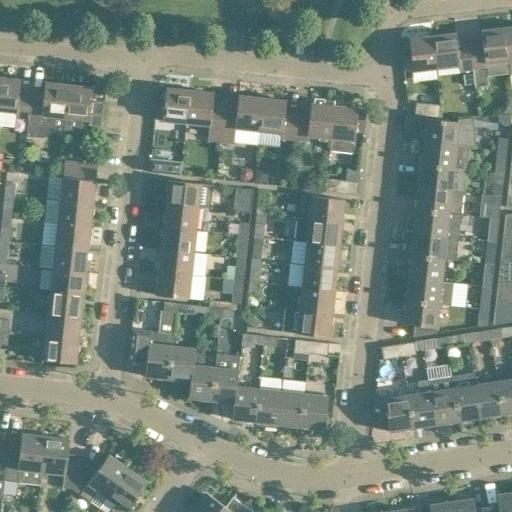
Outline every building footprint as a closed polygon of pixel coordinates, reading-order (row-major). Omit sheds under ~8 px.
[(507,61),(508,73),(509,76),(510,75),(508,61),(505,28),(481,30),(482,43),(470,45),(473,70),(475,88),(488,86),(486,63),(507,61)] [(456,33),(433,36),(436,69),(459,66),(460,71),(473,70),(470,45),(458,46),(456,33)] [(413,71),(436,69),(433,36),(409,39),(413,71)] [(473,74),(463,75),(464,85),(474,84),(473,74)] [(28,120),(31,94),(19,92),(20,80),(0,77),(0,125),(14,128),(15,119),(28,120)] [(44,95),(31,94),(28,120),(26,137),(43,138),(49,134),(50,125),(51,116),(65,118),(69,85),(45,82),(44,95)] [(69,85),(65,118),(88,120),(88,125),(101,127),(104,102),(91,100),(93,87),(69,85)] [(163,120),(186,123),(190,90),(166,88),(164,106),(156,105),(155,120),(163,120)] [(214,93),(190,90),(186,123),(209,125),(207,141),(221,142),(225,107),(212,105),(214,93)] [(222,132),(221,142),(234,144),(234,141),(257,144),(259,130),(262,98),(238,95),(237,108),(225,107),(222,132)] [(281,138),(294,139),(297,115),(284,113),(286,100),(262,98),(259,130),(282,133),(281,138)] [(511,100),(505,101),(500,107),(501,115),(510,114),(511,113),(511,100)] [(440,105),(436,105),(416,102),(415,115),(439,118),(440,105)] [(308,136),(331,138),(334,106),(311,103),(309,116),(297,115),(294,139),(308,141),(308,136)] [(331,138),(330,151),(353,153),(356,132),(364,133),(365,123),(357,122),(358,108),(334,106),(331,138)] [(426,118),(423,141),(456,145),(477,147),(474,118),(458,120),(458,121),(426,118)] [(497,150),(507,151),(508,139),(498,138),(497,150)] [(456,145),(423,141),(421,164),(454,168),(456,145)] [(497,150),(496,162),(506,163),(507,151),(497,150)] [(151,159),(149,172),(181,175),(182,163),(151,159)] [(64,162),(63,177),(96,181),(97,166),(64,162)] [(454,168),(421,164),(418,187),(451,190),(454,168)] [(96,181),(63,177),(60,200),(93,204),(96,181)] [(357,194),(359,182),(339,180),(327,179),(325,191),(337,192),(357,194)] [(166,204),(199,207),(201,184),(168,180),(166,204)] [(6,182),(5,194),(15,196),(16,183),(6,182)] [(493,183),(492,195),(502,196),(503,184),(493,183)] [(418,187),(416,209),(461,214),(463,191),(451,190),(418,187)] [(243,188),(241,211),(251,212),(253,189),(243,188)] [(257,213),(267,214),(269,190),(259,189),(257,213)] [(14,209),(15,196),(5,194),(4,208),(14,209)] [(492,195),(491,207),(501,208),(502,196),(492,195)] [(309,219),(342,223),(344,199),(312,196),(309,219)] [(91,227),(93,204),(60,200),(58,223),(91,227)] [(163,226),(196,230),(199,207),(166,204),(163,226)] [(406,230),(406,231),(413,232),(446,236),(458,237),(461,214),(416,209),(415,212),(415,219),(413,220),(411,221),(410,222),(409,223),(408,225),(407,227),(407,228),(407,230),(406,230)] [(511,237),(511,234),(511,212),(505,213),(502,236),(511,237)] [(339,245),(342,223),(309,219),(296,218),(293,240),(307,242),(339,245)] [(488,228),(487,240),(497,242),(498,229),(500,219),(490,218),(488,228)] [(239,234),(249,235),(250,223),(240,222),(239,234)] [(88,249),(91,227),(58,223),(55,246),(88,249)] [(256,224),(254,236),(264,237),(265,225),(256,224)] [(161,249),(194,252),(196,230),(163,226),(161,249)] [(2,228),(0,240),(10,241),(11,229),(2,228)] [(458,237),(413,232),(411,255),(444,258),(456,260),(458,237)] [(247,248),(249,235),(239,234),(237,247),(247,248)] [(263,250),(264,237),(254,236),(253,248),(263,250)] [(502,236),(500,261),(509,260),(511,237),(502,236)] [(0,253),(8,254),(10,241),(0,240),(0,243),(0,253)] [(497,242),(487,240),(485,263),(495,264),(497,242)] [(339,245),(307,242),(304,264),(337,268),(339,245)] [(86,272),(88,249),(55,246),(53,268),(86,272)] [(158,272),(191,275),(194,252),(161,249),(158,272)] [(408,277),(441,281),(444,258),(411,255),(408,277)] [(507,282),(509,260),(500,261),(497,282),(507,283),(507,282)] [(495,264),(485,263),(482,286),(492,287),(495,264)] [(337,268),(304,264),(302,287),(334,291),(337,268)] [(86,272),(53,268),(50,291),(83,295),(86,272)] [(235,268),(234,280),(244,281),(245,269),(235,268)] [(251,269),(249,281),(259,282),(261,270),(251,269)] [(191,275),(158,272),(156,295),(189,298),(191,275)] [(453,282),(441,281),(408,277),(406,300),(439,304),(451,305),(453,282)] [(243,293),(244,281),(234,280),(233,292),(243,293)] [(258,295),(259,282),(249,281),(248,294),(258,295)] [(507,283),(497,282),(495,303),(504,304),(507,283)] [(489,310),(492,287),(482,286),(480,309),(489,310)] [(334,291),(302,287),(299,310),(332,313),(334,291)] [(81,317),(83,295),(50,291),(48,314),(81,317)] [(439,304),(406,300),(403,324),(414,325),(413,337),(436,333),(439,304)] [(163,311),(176,312),(177,303),(164,301),(163,311)] [(189,304),(177,303),(176,312),(188,313),(189,304)] [(493,324),(511,321),(511,304),(508,305),(504,304),(495,303),(493,324)] [(209,316),(221,317),(222,307),(210,306),(209,316)] [(234,309),(222,307),(221,317),(233,318),(234,309)] [(283,331),(310,334),(329,337),(332,313),(299,310),(285,308),(283,331)] [(488,326),(489,310),(480,309),(478,327),(488,326)] [(245,320),(255,328),(262,321),(252,313),(245,320)] [(78,340),(81,317),(48,314),(45,337),(78,340)] [(502,328),(490,330),(491,340),(503,338),(502,328)] [(145,376),(168,379),(172,346),(173,334),(132,329),(128,366),(146,368),(145,376)] [(480,341),(491,340),(490,330),(478,332),(480,341)] [(253,343),(264,345),(265,335),(243,333),(241,344),(253,345),(253,343)] [(277,336),(265,335),(264,345),(276,346),(277,336)] [(457,335),(445,337),(446,347),(458,345),(457,335)] [(76,363),(78,340),(45,337),(43,360),(76,363)] [(434,348),(446,347),(445,337),(433,339),(434,348)] [(294,352),(303,353),(304,340),(295,339),(294,352)] [(329,343),(304,340),(303,353),(328,356),(329,343)] [(416,351),(414,342),(406,343),(408,356),(416,354),(416,351)] [(406,343),(401,344),(381,347),(383,359),(408,356),(406,343)] [(168,379),(190,381),(191,381),(193,364),(193,365),(195,350),(195,348),(172,346),(168,379)] [(212,400),(215,367),(204,366),(206,355),(202,350),(195,350),(193,365),(193,364),(191,381),(190,381),(188,398),(212,400)] [(212,400),(234,402),(234,403),(236,386),(237,386),(239,370),(215,367),(212,400)] [(511,369),(511,370),(509,373),(510,379),(498,381),(503,414),(511,412),(511,369)] [(473,373),(451,377),(458,421),(480,417),(478,401),(475,385),(473,373)] [(451,377),(428,380),(430,392),(435,424),(458,421),(451,377)] [(435,424),(430,392),(428,380),(418,382),(420,393),(408,395),(413,428),(435,424)] [(503,414),(498,381),(475,385),(480,417),(503,414)] [(232,419),(255,422),(259,388),(237,386),(236,386),(234,403),(234,402),(232,419)] [(278,424),(281,401),(282,391),(259,388),(255,422),(265,423),(265,426),(276,427),(276,428),(277,428),(278,424)] [(278,424),(301,426),(304,393),(282,391),(281,401),(278,424)] [(324,429),(326,412),(328,396),(304,393),(301,426),(324,429)] [(408,395),(396,397),(375,400),(373,413),(375,426),(388,424),(389,432),(413,428),(408,395)] [(8,453),(6,472),(5,481),(39,485),(41,472),(42,472),(46,436),(22,434),(19,454),(8,453)] [(63,488),(73,489),(82,464),(67,463),(69,439),(46,436),(42,472),(64,474),(63,488)] [(91,502),(98,491),(108,497),(128,468),(109,454),(95,473),(82,464),(73,489),(81,494),(91,502)] [(126,511),(148,482),(128,468),(108,497),(117,504),(111,511),(126,511)] [(511,511),(511,492),(496,495),(498,505),(491,506),(492,511),(511,511)] [(226,507),(208,494),(195,511),(253,511),(254,511),(249,509),(233,497),(226,507)] [(451,502),(452,511),(482,511),(481,507),(475,508),(473,498),(451,502)] [(452,511),(451,502),(429,505),(430,511),(452,511)]
